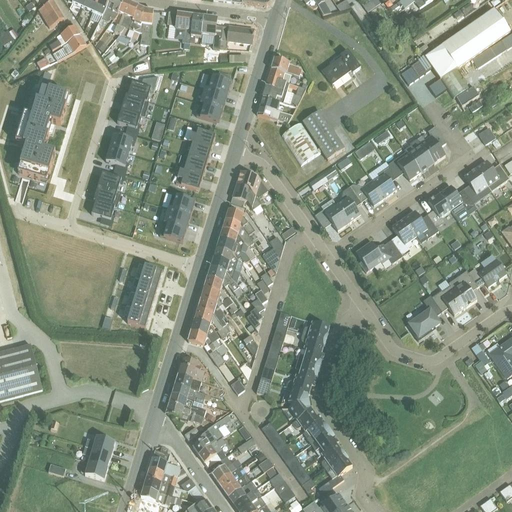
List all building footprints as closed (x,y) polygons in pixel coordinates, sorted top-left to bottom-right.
[(75,0),(74,5),(84,9),(88,0),(75,0)] [(88,0),(84,9),(85,10),(93,14),(99,0),(88,0)] [(99,0),(93,14),(103,18),(111,0),(99,0)] [(120,0),(111,0),(103,18),(98,26),(104,29),(107,23),(107,24),(110,23),(111,21),(113,23),(117,15),(118,16),(119,15),(125,2),(120,0)] [(242,0),(242,5),(266,8),(269,7),(271,0),(242,0)] [(314,0),(324,17),(331,15),(322,0),(314,0)] [(366,0),(361,4),(368,13),(381,4),(378,0),(372,0),(371,1),(370,0),(367,0),(367,1),(366,0)] [(401,0),(400,2),(395,5),(392,7),(393,7),(391,9),(392,11),(397,8),(401,4),(405,9),(415,2),(417,0),(401,0)] [(417,0),(415,2),(420,9),(432,0),(417,0)] [(346,1),(337,6),(341,12),(352,9),(346,1)] [(125,2),(119,15),(123,17),(118,27),(117,27),(117,28),(114,34),(120,36),(124,31),(125,30),(129,32),(139,8),(125,2)] [(31,3),(25,7),(29,12),(35,8),(31,3)] [(42,9),(39,11),(49,30),(64,21),(53,3),(42,9)] [(470,3),(461,9),(465,15),(474,9),(470,3)] [(124,31),(120,36),(115,41),(116,41),(127,46),(131,41),(131,40),(134,33),(140,35),(142,36),(146,11),(139,8),(129,32),(125,30),(124,31)] [(425,58),(417,63),(411,68),(427,90),(438,82),(440,80),(457,69),(510,33),(494,10),(432,53),(425,58)] [(146,11),(142,36),(142,40),(141,46),(149,48),(154,12),(146,11)] [(407,13),(398,19),(402,24),(411,18),(407,13)] [(23,23),(21,25),(25,29),(32,20),(33,18),(29,14),(22,21),(23,23)] [(191,40),(193,17),(169,14),(167,26),(174,27),(172,39),(175,40),(175,41),(183,42),(182,44),(185,45),(184,50),(189,51),(191,40)] [(193,17),(191,40),(201,41),(202,34),(204,18),(193,17)] [(202,34),(201,41),(201,44),(214,46),(213,50),(220,51),(222,28),(216,27),(217,20),(204,18),(202,34)] [(400,25),(393,30),(397,35),(404,30),(400,25)] [(114,34),(117,28),(112,26),(108,31),(114,34)] [(59,43),(50,48),(53,53),(62,48),(80,37),(75,28),(57,39),(59,43)] [(222,28),(220,51),(226,51),(227,43),(252,46),(253,38),(254,39),(254,36),(253,36),(254,31),(229,28),(229,29),(222,28)] [(4,34),(0,36),(0,40),(6,49),(10,44),(14,40),(14,41),(18,35),(14,29),(11,31),(10,31),(9,32),(8,31),(4,34)] [(134,33),(131,40),(137,42),(140,35),(134,33)] [(490,49),(496,58),(511,47),(511,34),(509,37),(490,49)] [(64,50),(50,58),(52,61),(56,59),(58,63),(87,47),(82,39),(63,49),(64,50)] [(101,43),(95,48),(103,54),(108,48),(101,43)] [(425,58),(432,53),(426,44),(419,49),(421,52),(425,58)] [(496,58),(490,49),(486,51),(472,60),(478,69),(493,60),(496,58)] [(336,64),(322,73),(333,87),(341,81),(345,87),(356,79),(353,75),(361,70),(348,52),(335,62),(336,64)] [(417,63),(425,58),(421,52),(417,55),(419,58),(415,60),(417,63)] [(112,54),(107,58),(112,64),(117,60),(112,54)] [(221,55),(221,65),(228,65),(228,59),(229,59),(229,55),(221,55)] [(37,65),(41,72),(50,67),(46,59),(37,65)] [(282,83),(289,85),(290,84),(292,77),(299,79),(301,76),(303,76),(304,73),(302,72),(302,71),(299,70),(289,67),(290,65),(274,60),(269,79),(282,83)] [(116,64),(109,68),(112,74),(119,70),(116,64)] [(457,69),(440,80),(454,100),(456,99),(470,90),(457,69)] [(203,97),(226,104),(228,97),(232,84),(212,78),(210,77),(203,97)] [(266,87),(302,99),(305,93),(306,91),(289,85),(282,83),(269,79),(266,87)] [(132,85),(128,98),(147,104),(151,91),(132,85)] [(263,98),(297,110),(302,99),(266,87),(263,98)] [(470,90),(456,99),(462,108),(480,97),(474,88),(470,90)] [(70,98),(41,89),(33,117),(25,115),(16,144),(27,147),(18,175),(47,184),(56,155),(45,151),(53,125),(61,127),(70,98)] [(126,97),(122,112),(141,118),(145,103),(126,97)] [(226,104),(203,97),(201,103),(201,105),(196,117),(200,118),(219,124),(223,112),(226,104)] [(260,107),(293,118),(297,110),(263,98),(260,107)] [(499,98),(485,107),(488,111),(495,106),(501,102),(499,98)] [(169,99),(166,110),(171,112),(171,111),(174,101),(169,99)] [(479,102),(470,108),(474,113),(483,107),(479,102)] [(293,118),(260,107),(257,117),(289,126),(293,118)] [(122,112),(118,125),(137,131),(141,118),(122,112)] [(321,112),(302,124),(327,162),(345,150),(321,112)] [(171,118),(168,129),(174,131),(177,120),(171,118)] [(401,121),(396,124),(400,130),(405,126),(401,121)] [(155,143),(160,126),(152,123),(146,140),(155,143)] [(302,125),(282,138),(302,167),(322,155),(302,125)] [(417,140),(434,165),(446,157),(440,149),(446,144),(435,128),(428,133),(430,137),(424,141),(422,137),(417,140)] [(189,143),(212,150),(214,143),(211,143),(213,136),(193,129),(189,143)] [(480,135),(479,135),(485,146),(487,145),(496,139),(489,129),(480,135)] [(383,132),(371,138),(374,144),(386,138),(383,132)] [(114,137),(110,150),(129,156),(133,143),(114,137)] [(165,138),(164,149),(175,150),(176,139),(165,138)] [(411,146),(404,151),(406,154),(421,174),(428,169),(433,166),(434,165),(417,140),(416,141),(410,145),(411,146)] [(497,140),(492,144),(496,149),(501,145),(497,140)] [(185,156),(208,163),(212,150),(189,143),(185,156)] [(362,149),(355,154),(360,160),(367,156),(362,149)] [(129,156),(110,150),(106,164),(125,169),(129,156)] [(388,166),(389,167),(397,179),(404,174),(410,182),(421,174),(406,154),(388,166)] [(180,172),(203,178),(208,163),(185,156),(180,172)] [(348,158),(338,166),(341,171),(352,164),(348,158)] [(475,170),(492,193),(509,181),(509,180),(499,166),(493,170),(487,162),(475,170)] [(372,181),(373,183),(380,179),(378,175),(389,167),(388,166),(386,163),(368,176),(372,181)] [(317,179),(322,187),(338,175),(333,167),(317,179)] [(373,183),(385,200),(397,191),(391,183),(397,179),(389,167),(378,175),(380,179),(373,183)] [(470,186),(463,191),(469,199),(474,206),(491,193),(492,193),(475,170),(475,171),(470,174),(464,178),(470,186)] [(203,178),(180,172),(176,185),(196,191),(198,184),(201,185),(203,178)] [(249,190),(257,201),(268,193),(258,178),(254,177),(241,173),(237,186),(249,190)] [(98,188),(119,195),(124,181),(102,175),(98,188)] [(322,187),(317,179),(309,184),(314,192),(322,187)] [(355,196),(361,204),(368,200),(374,208),(385,200),(373,183),(372,181),(362,189),(360,187),(352,186),(349,188),(355,196)] [(151,193),(153,186),(145,184),(144,192),(151,193)] [(240,208),(243,209),(244,203),(248,204),(252,212),(253,211),(261,206),(257,201),(249,190),(237,186),(234,193),(232,202),(231,205),(240,208)] [(439,196),(451,212),(455,217),(466,209),(468,212),(475,207),(474,206),(469,199),(463,191),(457,195),(451,187),(439,196)] [(96,204),(115,209),(119,195),(98,188),(94,203),(96,204)] [(336,207),(349,225),(361,217),(355,209),(361,204),(355,196),(349,188),(342,193),(340,201),(341,203),(336,207)] [(433,224),(436,229),(445,223),(441,219),(451,212),(439,196),(428,204),(434,212),(427,216),(433,224)] [(166,216),(189,223),(191,217),(195,203),(172,197),(169,208),(166,216)] [(349,225),(336,207),(332,200),(321,208),(323,212),(315,217),(324,230),(332,225),(338,233),(349,225)] [(115,209),(96,204),(92,217),(111,223),(115,209)] [(242,226),(249,237),(255,232),(249,223),(247,224),(243,218),(246,210),(243,209),(240,208),(231,205),(226,221),(242,226)] [(466,209),(455,217),(459,223),(477,211),(475,207),(468,212),(466,209)] [(404,221),(417,239),(424,234),(428,240),(439,232),(436,229),(433,224),(427,216),(422,221),(415,213),(404,221)] [(189,223),(166,216),(164,224),(160,237),(163,238),(183,244),(187,231),(189,223)] [(494,217),(487,222),(491,228),(498,222),(494,217)] [(238,236),(248,249),(254,244),(249,237),(242,226),(226,221),(223,230),(238,236)] [(391,242),(403,258),(410,253),(408,249),(413,246),(411,243),(417,239),(404,221),(392,229),(398,237),(391,242)] [(486,224),(479,228),(483,233),(489,229),(486,224)] [(501,233),(511,247),(511,227),(510,228),(509,227),(501,233)] [(293,228),(282,236),(285,240),(296,233),(293,228)] [(246,255),(250,261),(251,260),(255,258),(250,251),(248,249),(238,236),(223,230),(220,240),(236,244),(241,253),(246,255)] [(489,232),(484,235),(488,241),(493,237),(489,232)] [(424,234),(417,239),(421,245),(428,240),(424,234)] [(269,243),(280,259),(284,248),(283,247),(277,238),(270,243),(269,243)] [(238,261),(240,263),(243,261),(244,262),(247,263),(249,262),(250,261),(246,255),(241,253),(236,244),(220,240),(217,249),(233,254),(238,261)] [(457,241),(451,245),(455,250),(461,246),(457,241)] [(403,258),(391,242),(384,247),(377,251),(373,244),(365,250),(364,249),(356,254),(362,262),(360,264),(366,274),(381,264),(381,265),(388,260),(392,266),(403,258)] [(240,273),(241,274),(243,267),(244,264),(240,263),(238,261),(233,254),(217,249),(214,258),(229,264),(235,272),(240,273)] [(280,262),(280,259),(273,250),(263,257),(272,270),(275,274),(275,275),(279,265),(280,262)] [(438,256),(433,260),(436,265),(442,261),(438,256)] [(454,256),(448,261),(451,265),(457,261),(454,256)] [(468,275),(478,288),(485,284),(488,289),(496,283),(495,282),(498,280),(499,281),(507,275),(497,261),(496,261),(492,256),(481,264),(485,269),(478,274),(475,270),(468,275)] [(226,273),(237,286),(241,274),(240,273),(235,272),(229,264),(214,258),(211,268),(226,273)] [(421,267),(415,271),(419,276),(425,272),(421,267)] [(144,333),(158,273),(133,268),(128,293),(126,292),(124,305),(130,307),(125,329),(144,333)] [(222,285),(222,286),(225,288),(229,286),(238,298),(243,294),(237,286),(226,273),(211,268),(208,278),(223,283),(222,285)] [(449,285),(466,309),(478,301),(472,293),(478,288),(468,275),(467,272),(449,285)] [(262,280),(268,287),(273,284),(266,274),(265,275),(261,278),(262,280)] [(425,276),(419,280),(423,286),(429,282),(425,276)] [(220,294),(234,314),(238,310),(228,297),(223,291),(222,289),(222,286),(222,285),(223,283),(208,278),(204,289),(220,294)] [(268,287),(262,280),(257,285),(264,294),(269,290),(268,287)] [(432,299),(442,314),(449,309),(455,317),(466,309),(449,285),(446,281),(438,287),(442,292),(432,299)] [(217,305),(222,312),(225,310),(227,314),(229,312),(234,319),(236,317),(234,314),(220,294),(204,289),(201,300),(217,305)] [(261,292),(256,295),(262,305),(268,301),(261,292)] [(442,314),(432,299),(430,297),(424,302),(428,308),(420,314),(421,316),(418,318),(408,325),(409,326),(407,327),(418,342),(428,336),(433,332),(432,330),(440,324),(436,318),(442,314)] [(223,328),(228,336),(230,339),(233,337),(230,333),(235,330),(230,323),(229,324),(228,323),(226,324),(223,320),(225,315),(222,312),(217,305),(201,300),(198,311),(213,315),(223,328)] [(251,314),(247,317),(255,329),(260,326),(257,322),(262,318),(255,309),(250,312),(251,314)] [(213,315),(198,311),(195,321),(211,328),(212,322),(220,331),(218,332),(223,339),(228,336),(223,328),(213,315)] [(277,327),(287,330),(291,317),(281,313),(277,327)] [(101,317),(97,328),(106,331),(109,320),(101,317)] [(208,337),(221,356),(228,351),(224,344),(220,347),(216,341),(220,339),(211,328),(195,321),(192,332),(208,337)] [(303,335),(326,342),(330,329),(312,323),(310,329),(308,328),(306,328),(304,329),(303,335)] [(273,340),(283,343),(287,330),(277,327),(273,340)] [(208,337),(192,332),(188,343),(201,347),(204,348),(206,343),(213,352),(209,355),(218,368),(226,363),(221,356),(208,337)] [(306,350),(322,355),(326,342),(303,335),(301,340),(302,342),(304,344),(305,344),(304,349),(306,350)] [(251,337),(244,342),(255,358),(258,347),(251,337)] [(269,354),(279,357),(283,343),(273,340),(269,354)] [(497,344),(487,351),(507,380),(511,376),(511,340),(501,348),(497,344)] [(0,402),(42,392),(31,346),(0,354),(0,402)] [(472,348),(471,349),(481,363),(475,367),(481,375),(490,369),(487,365),(490,363),(488,360),(490,359),(484,350),(483,349),(480,351),(476,346),(472,348)] [(299,356),(297,363),(320,370),(322,362),(324,356),(322,355),(306,350),(304,357),(299,356)] [(265,367),(275,370),(279,357),(269,354),(265,367)] [(178,376),(199,383),(202,384),(205,373),(201,371),(202,367),(197,366),(199,362),(184,358),(178,376)] [(236,366),(241,372),(246,368),(242,362),(236,366)] [(298,377),(313,382),(315,378),(317,378),(320,370),(297,363),(295,369),(300,371),(298,377)] [(260,380),(271,383),(275,370),(265,367),(260,380)] [(175,386),(190,390),(192,385),(198,387),(199,383),(178,376),(175,386)] [(291,390),(309,395),(313,382),(298,377),(295,376),(293,382),(292,382),(290,382),(288,383),(286,388),(291,390)] [(504,392),(511,386),(511,379),(506,383),(505,382),(500,385),(504,392)] [(271,383),(260,380),(256,394),(258,394),(266,398),(271,383)] [(238,381),(231,386),(232,388),(237,394),(238,396),(245,390),(238,381)] [(172,395),(203,405),(204,400),(209,401),(211,397),(190,390),(175,386),(172,395)] [(511,386),(504,392),(503,393),(497,398),(501,404),(511,396),(511,386)] [(496,387),(491,391),(495,397),(500,393),(496,387)] [(285,393),(280,405),(287,403),(292,405),(295,406),(309,403),(308,399),(310,399),(309,397),(309,395),(291,390),(290,395),(285,393)] [(197,415),(204,417),(206,411),(202,410),(203,405),(172,395),(170,404),(197,413),(197,415)] [(289,410),(282,410),(289,420),(294,417),(297,422),(312,411),(311,407),(310,407),(309,403),(295,406),(292,407),(289,410)] [(197,413),(170,404),(167,412),(169,416),(181,419),(180,421),(188,423),(188,421),(194,423),(194,422),(202,424),(204,417),(197,415),(197,413)] [(307,431),(320,422),(317,418),(312,411),(297,422),(292,425),(295,429),(298,430),(301,428),(305,433),(307,431)] [(209,414),(206,418),(213,423),(216,419),(209,414)] [(219,430),(225,425),(226,425),(223,420),(218,423),(199,437),(202,442),(193,448),(199,456),(223,439),(224,438),(219,430)] [(53,422),(50,431),(56,433),(59,424),(53,422)] [(320,422),(307,431),(310,436),(306,439),(311,445),(330,431),(325,424),(322,426),(320,422)] [(270,441),(279,434),(271,423),(263,428),(262,429),(270,441)] [(191,425),(182,431),(185,435),(193,429),(191,425)] [(219,430),(224,438),(230,433),(225,425),(219,430)] [(196,428),(185,436),(188,441),(205,429),(202,426),(197,429),(196,428)] [(241,440),(246,437),(240,427),(235,430),(241,440)] [(330,431),(311,445),(315,452),(320,449),(324,454),(336,445),(339,443),(335,438),(330,431)] [(279,434),(270,441),(278,452),(287,446),(279,434)] [(85,448),(112,456),(114,449),(115,443),(96,438),(95,442),(87,440),(85,448)] [(223,439),(199,456),(208,469),(219,460),(220,462),(227,457),(220,449),(226,444),(223,439)] [(253,439),(239,449),(242,454),(256,444),(253,439)] [(336,445),(324,454),(321,456),(324,461),(323,462),(322,464),(321,466),(325,470),(344,456),(336,445)] [(287,446),(278,452),(286,463),(295,457),(287,446)] [(89,463),(108,469),(110,462),(112,456),(85,448),(83,456),(90,458),(89,463)] [(320,449),(315,452),(319,457),(321,456),(324,454),(320,449)] [(150,470),(178,478),(178,477),(180,470),(180,468),(167,464),(170,456),(167,455),(160,453),(155,451),(150,470)] [(262,453),(257,456),(261,461),(266,458),(262,453)] [(344,456),(325,470),(327,474),(329,475),(332,474),(334,473),(336,477),(327,483),(332,490),(344,481),(341,476),(352,468),(344,456)] [(227,457),(220,462),(209,470),(218,483),(241,467),(242,466),(238,461),(232,464),(227,457)] [(295,457),(286,463),(294,475),(303,468),(295,457)] [(268,459),(258,466),(264,474),(274,467),(268,459)] [(108,469),(89,463),(87,467),(83,466),(81,473),(85,475),(85,476),(104,482),(108,469)] [(51,466),(48,473),(63,477),(66,470),(51,466)] [(241,467),(218,483),(223,491),(246,475),(241,467)] [(180,470),(178,477),(186,473),(183,468),(181,470),(180,470)] [(303,468),(294,475),(302,486),(311,480),(303,468)] [(147,479),(175,488),(178,478),(150,470),(147,479)] [(246,475),(223,491),(229,498),(252,482),(246,475)] [(144,489),(172,498),(175,488),(147,479),(144,489)] [(188,492),(196,487),(191,479),(181,486),(184,491),(188,492)] [(311,480),(302,486),(309,496),(313,493),(311,489),(316,486),(311,480)] [(252,482),(229,498),(234,506),(257,489),(252,482)] [(280,496),(290,489),(285,482),(274,489),(280,496)] [(257,489),(234,506),(238,511),(241,511),(263,497),(262,495),(268,490),(264,484),(257,489)] [(201,494),(196,487),(188,492),(194,500),(201,494)] [(141,498),(169,507),(170,503),(180,506),(182,501),(172,498),(144,489),(141,498)] [(290,489),(280,496),(285,504),(295,497),(290,489)] [(511,498),(505,489),(500,493),(507,502),(511,498)] [(201,494),(194,500),(197,504),(204,499),(201,494)] [(263,497),(241,511),(257,511),(270,503),(265,495),(263,497)] [(338,511),(347,506),(339,495),(319,509),(314,502),(314,503),(304,509),(303,510),(304,511),(338,511)] [(169,507),(141,498),(136,511),(174,511),(168,508),(169,507)] [(209,511),(213,510),(204,499),(196,505),(187,511),(209,511)] [(486,503),(492,511),(493,511),(497,510),(491,500),(486,503)] [(294,511),(292,511),(298,511),(302,509),(296,501),(290,506),(294,511)] [(270,503),(257,511),(273,511),(276,510),(270,503)] [(492,511),(486,503),(481,507),(484,511),(492,511)]
